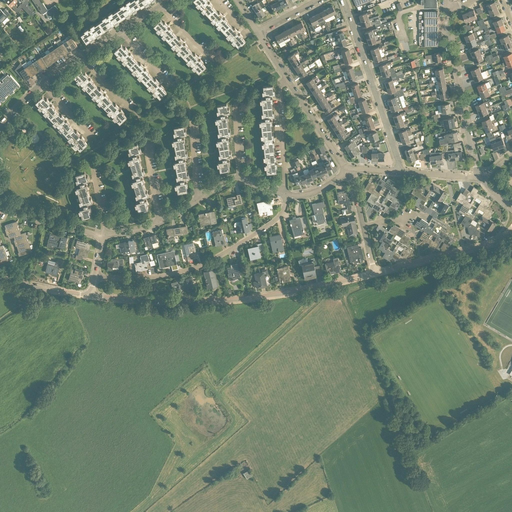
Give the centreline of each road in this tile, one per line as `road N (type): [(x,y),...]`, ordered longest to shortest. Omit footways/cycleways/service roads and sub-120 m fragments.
road 1 (track): [(329,286),(214,393),(208,386),(169,414),(184,437),(139,511)]
road 2 (unclassified): [(90,297),(235,302),(376,273)]
road 3 (residential): [(94,277),(158,279),(207,264),(270,226),(285,194)]
road 4 (track): [(364,277),(345,300),(413,450)]
road 5 (residential): [(402,171),(342,0)]
road 6 (residential): [(480,177),(447,9)]
road 7 (unclassified): [(376,273),(488,246),(511,230)]
